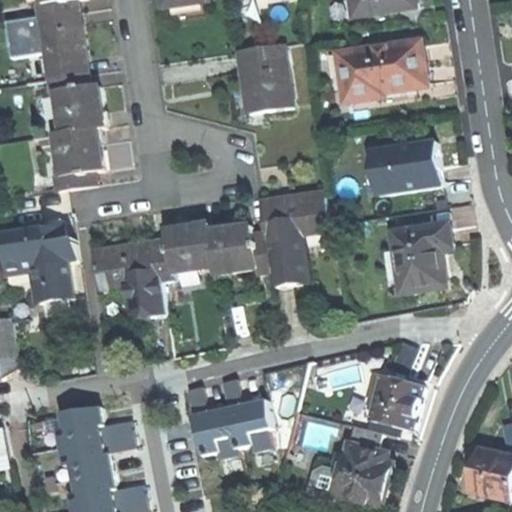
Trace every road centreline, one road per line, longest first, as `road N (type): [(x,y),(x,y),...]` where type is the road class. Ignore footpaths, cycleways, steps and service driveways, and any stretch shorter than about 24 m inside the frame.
road 1 (residential): [(145,376),(425,328),(499,344)]
road 2 (residential): [(475,0),(511,211)]
road 3 (secondary): [(429,511),(454,408),(499,344)]
road 4 (residential): [(161,202),(227,189),(221,149),(154,134)]
road 5 (residential): [(170,511),(145,376)]
road 6 (residential): [(134,0),(154,134)]
